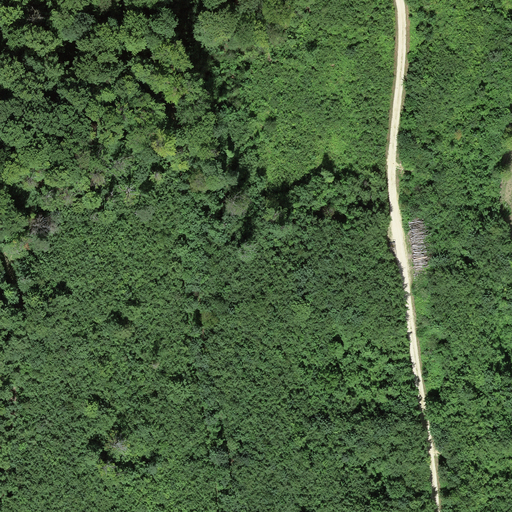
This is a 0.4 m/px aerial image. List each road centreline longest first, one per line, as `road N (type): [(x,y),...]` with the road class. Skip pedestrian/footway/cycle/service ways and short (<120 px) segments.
road 1 (track): [(0,51),(97,72),(159,100),(175,152),(173,239),(212,511)]
road 2 (track): [(397,0),(396,242),(435,511)]
road 3 (track): [(0,248),(21,303),(0,492)]
